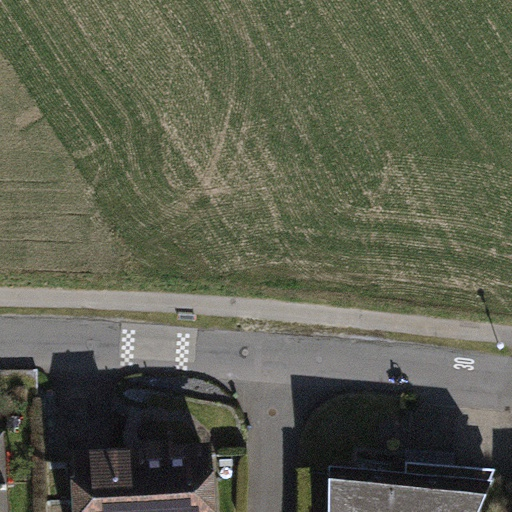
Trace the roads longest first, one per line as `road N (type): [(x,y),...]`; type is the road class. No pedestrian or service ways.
road 1 (residential): [(0,341),(275,358)]
road 2 (residential): [(275,358),(511,380)]
road 3 (residential): [(275,358),(270,511)]
